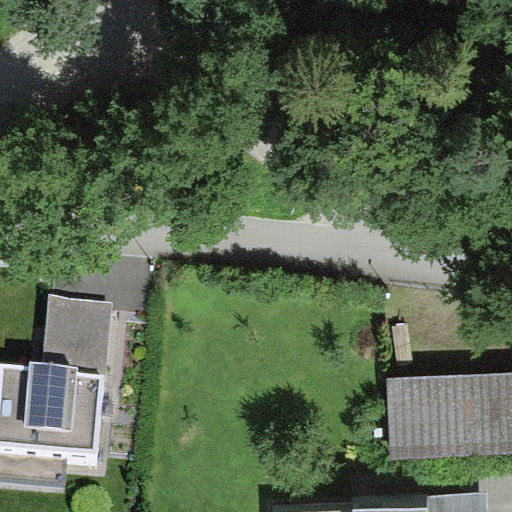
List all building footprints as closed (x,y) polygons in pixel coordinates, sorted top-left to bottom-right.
[(511,107),(473,105),(466,199),(511,202),(511,107)] [(114,312),(49,306),(42,384),(1,380),(0,394),(0,479),(59,484),(61,462),(101,466),(114,312)] [(511,369),(387,371),(388,453),(511,450),(511,369)] [(479,511),(479,493),(420,495),(420,511),(479,511)] [(347,507),(267,510),(267,511),(420,511),(420,495),(347,498),(347,507)]
